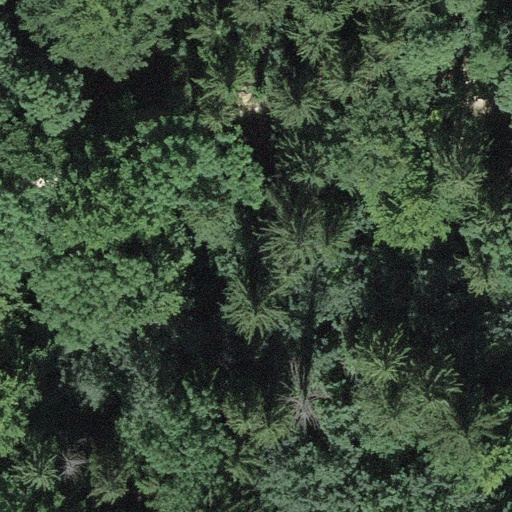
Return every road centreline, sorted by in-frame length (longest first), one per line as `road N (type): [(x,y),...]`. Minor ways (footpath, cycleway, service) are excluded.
road 1 (track): [(0,176),(231,92),(309,80),(511,91)]
road 2 (track): [(0,439),(299,511)]
road 3 (track): [(511,136),(397,81)]
